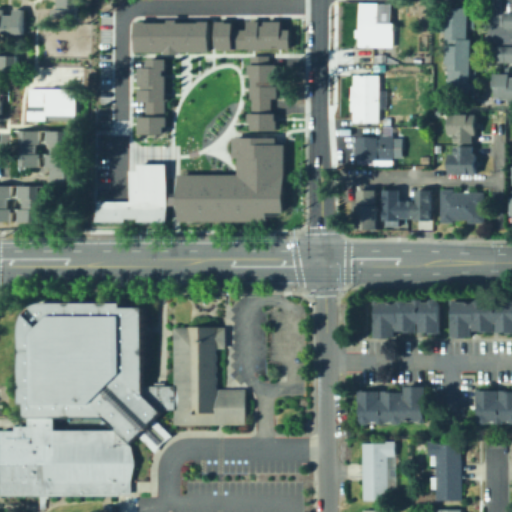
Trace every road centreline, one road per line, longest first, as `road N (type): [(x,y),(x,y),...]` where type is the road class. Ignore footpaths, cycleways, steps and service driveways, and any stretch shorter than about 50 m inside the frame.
road 1 (tertiary): [(321,0),(322,261)]
road 2 (residential): [(322,261),(327,511)]
road 3 (secondary): [(232,261),(68,261)]
